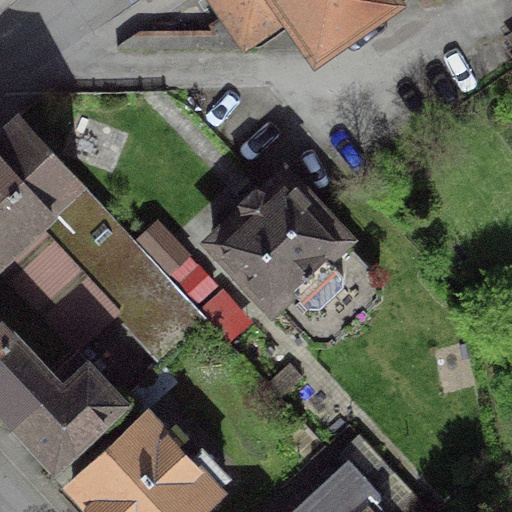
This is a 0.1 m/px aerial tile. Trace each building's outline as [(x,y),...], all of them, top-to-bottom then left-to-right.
[(210,0),(243,45),(291,12),(317,50),(389,0),(210,0)] [(511,35),(428,91),(438,106),(511,56),(511,35)] [(207,317),(16,114),(0,129),(0,405),(52,462),(124,396),(78,347),(116,312),(162,360),(207,317)] [(342,236),(284,172),(263,192),(257,185),(238,203),(244,210),(212,239),(270,302),(276,297),(313,337),(329,337),(374,295),(375,280),(338,240),(342,236)] [(189,458),(146,413),(72,483),(99,511),(187,511),(227,475),(201,447),(189,458)] [(430,511),(392,471),(374,488),(347,458),(288,511),(430,511)]
